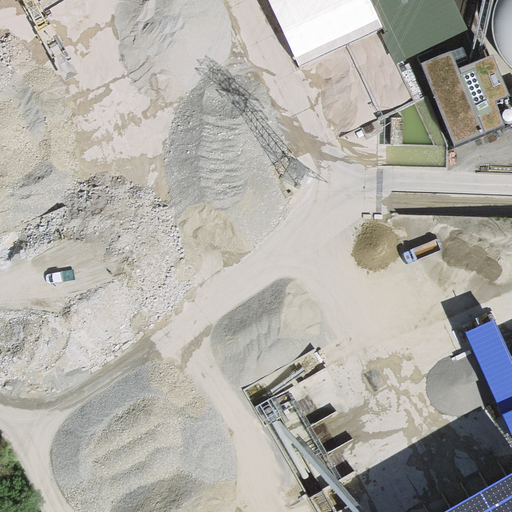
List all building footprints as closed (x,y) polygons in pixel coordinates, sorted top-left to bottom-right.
[(249,0),(282,85),(368,52),(348,0),(249,0)] [(511,0),(503,0),(498,9),(494,27),(496,44),(503,60),(511,69),(511,0)] [(458,161),(487,149),(455,68),(425,80),(458,161)] [(476,108),(489,150),(511,143),(497,102),(476,108)] [(495,326),(466,339),(511,440),(511,360),(511,361),(495,326)] [(511,511),(511,489),(471,511),(511,511)]
